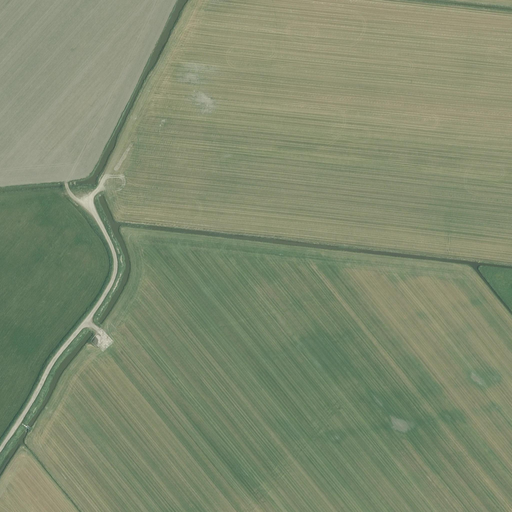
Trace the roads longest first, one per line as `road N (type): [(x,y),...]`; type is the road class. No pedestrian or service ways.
road 1 (track): [(66,187),(91,208),(112,249),(111,284),(86,321),(108,341)]
road 2 (track): [(86,321),(0,448)]
